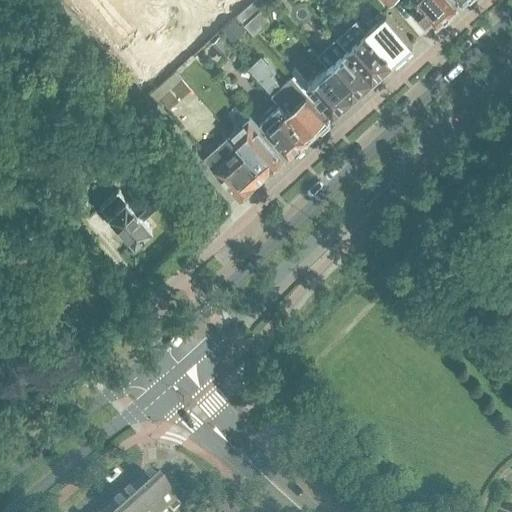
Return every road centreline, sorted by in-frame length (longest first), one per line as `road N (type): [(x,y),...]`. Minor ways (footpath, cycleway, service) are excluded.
road 1 (secondary): [(511,16),(147,360)]
road 2 (secondary): [(168,382),(511,51)]
road 3 (secondary): [(13,511),(168,382)]
road 4 (secondary): [(147,360),(0,486)]
road 5 (residential): [(231,511),(182,464),(148,455),(89,511)]
road 6 (tertiary): [(299,511),(168,382)]
